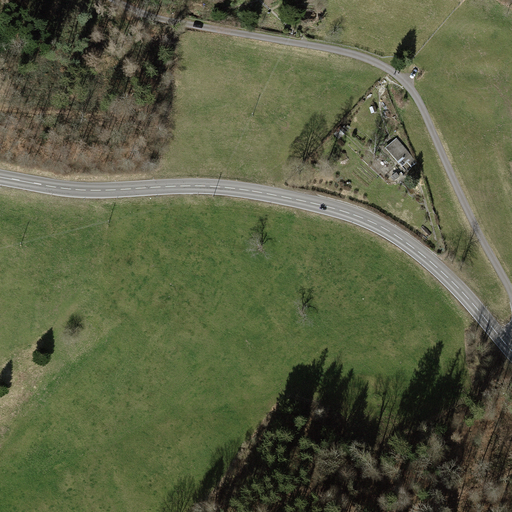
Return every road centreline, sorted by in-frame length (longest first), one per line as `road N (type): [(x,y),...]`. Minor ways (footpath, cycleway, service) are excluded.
road 1 (tertiary): [(0,177),(91,190),(217,187),(332,206),(405,240),(511,350)]
road 2 (track): [(0,109),(121,116)]
